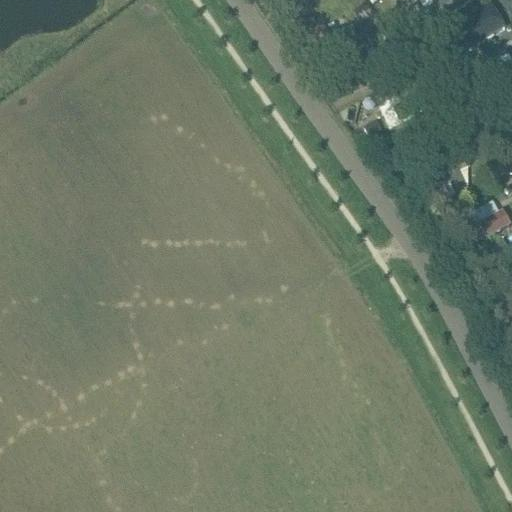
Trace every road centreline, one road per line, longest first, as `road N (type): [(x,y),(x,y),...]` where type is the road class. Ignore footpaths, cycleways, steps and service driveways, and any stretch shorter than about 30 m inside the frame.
road 1 (unclassified): [(238,0),(423,264),(511,426)]
road 2 (unknown): [(317,111),(398,63),(424,64),(458,82),(511,157)]
